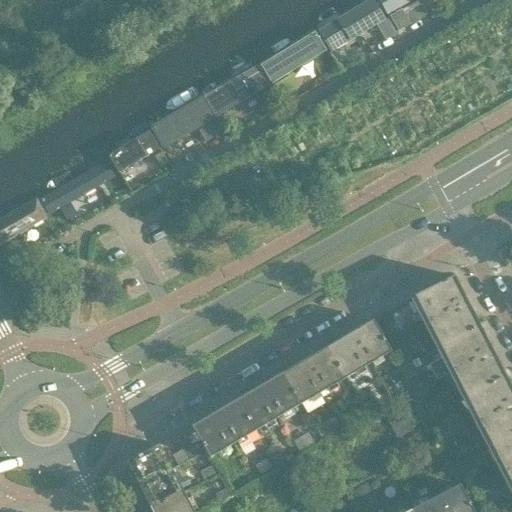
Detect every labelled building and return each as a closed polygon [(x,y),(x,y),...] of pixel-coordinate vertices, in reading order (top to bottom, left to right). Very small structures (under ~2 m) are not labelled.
[(332,48),(387,15),(378,0),(362,0),(319,26),(332,48)] [(379,0),(388,13),(409,0),(379,0)] [(388,18),(398,34),(414,25),(404,8),(388,18)] [(274,76),(327,44),(317,28),(265,60),(274,76)] [(382,46),(372,29),(358,37),(365,56),(382,46)] [(219,112),(269,82),(257,62),(207,92),(219,112)] [(167,144),(216,115),(204,93),(154,122),(167,144)] [(121,169),(163,146),(152,127),(110,151),(121,169)] [(51,211),(116,174),(107,158),(42,195),(51,211)] [(0,241),(49,214),(38,195),(0,216),(0,241)] [(479,325),(454,276),(414,296),(415,298),(411,300),(435,347),(479,325)] [(372,320),(327,347),(344,377),(390,350),(379,330),(372,320)] [(504,374),(492,350),(479,325),(435,347),(444,363),(435,368),(434,367),(429,370),(434,379),(448,372),(461,396),(504,374)] [(327,347),(283,372),(301,402),(344,377),(327,347)] [(283,372),(239,399),(256,428),(301,402),(283,372)] [(511,434),(511,389),(504,374),(461,396),(487,447),(511,434)] [(239,399),(192,426),(209,456),(256,428),(239,399)] [(385,416),(395,437),(411,429),(401,408),(385,416)] [(324,425),(315,430),(321,440),(330,435),(324,425)] [(293,441),(301,455),(316,446),(308,432),(293,441)] [(511,434),(487,447),(511,496),(511,434)] [(159,445),(127,462),(151,508),(183,492),(159,445)] [(271,468),(266,459),(255,465),(260,474),(271,468)] [(473,511),(459,484),(412,509),(413,511),(473,511)] [(193,511),(183,492),(151,508),(152,511),(193,511)]
